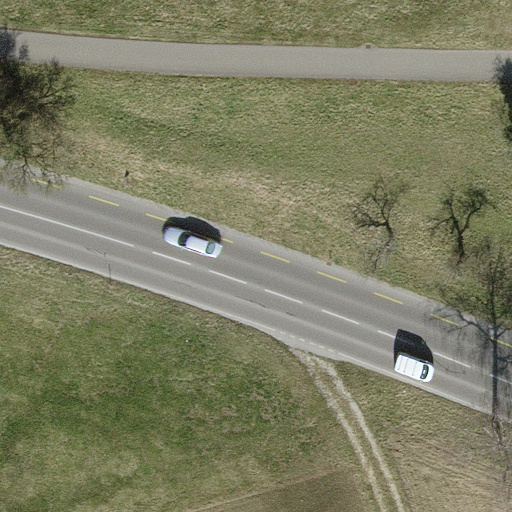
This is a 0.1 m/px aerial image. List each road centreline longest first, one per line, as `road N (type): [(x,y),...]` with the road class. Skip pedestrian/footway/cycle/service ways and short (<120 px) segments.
road 1 (primary): [(0,209),(292,301),(511,391)]
road 2 (residential): [(0,36),(200,55),(511,65)]
road 3 (track): [(292,301),(399,511)]
